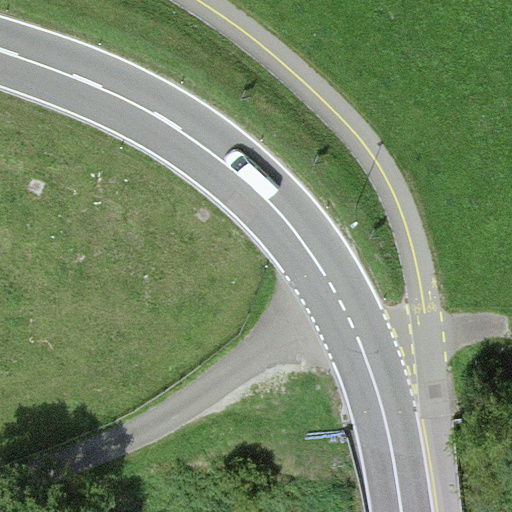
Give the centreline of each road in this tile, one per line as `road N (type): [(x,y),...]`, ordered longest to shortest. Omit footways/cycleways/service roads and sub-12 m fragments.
road 1 (secondary): [(404,511),(367,350),(311,251),(268,200),(166,119),(0,49)]
road 2 (track): [(0,486),(189,407),(343,302)]
